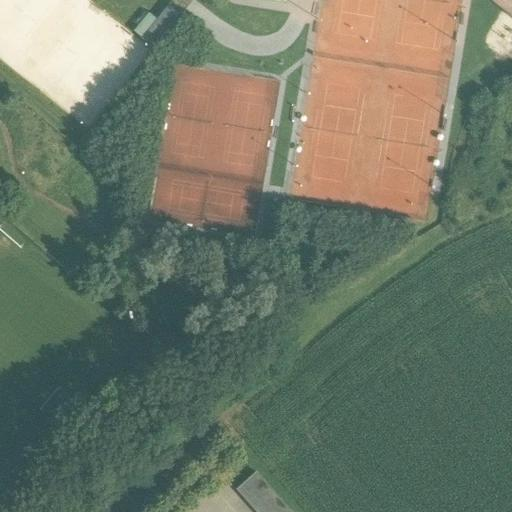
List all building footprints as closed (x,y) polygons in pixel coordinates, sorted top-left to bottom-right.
[(147,14),(132,33),(152,50),(177,18),(165,8),(155,21),(147,14)] [(255,473),(235,491),(243,500),(263,482),(255,473)] [(263,482),(243,500),(252,510),(272,492),(263,482)] [(272,492),(252,510),(253,511),(269,511),(281,502),(272,492)] [(281,502),(269,511),(288,511),(289,511),(281,502)]
